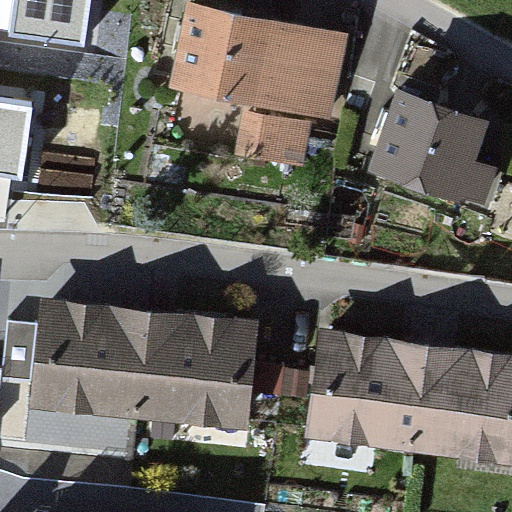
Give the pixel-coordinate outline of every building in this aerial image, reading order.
[(83,50),(89,0),(0,0),(0,28),(7,29),(6,40),(83,50)] [(187,2),(170,85),(329,117),(346,33),(187,2)] [(399,92),(373,164),(480,202),(491,173),(474,167),(490,125),(399,92)] [(27,184),(33,105),(0,102),(0,225),(6,226),(10,183),(27,184)] [(308,126),(244,116),(238,155),(301,166),(308,126)] [(243,313),(44,293),(33,397),(233,417),(243,313)] [(511,443),(511,352),(315,327),(302,425),(511,452),(511,443)]
